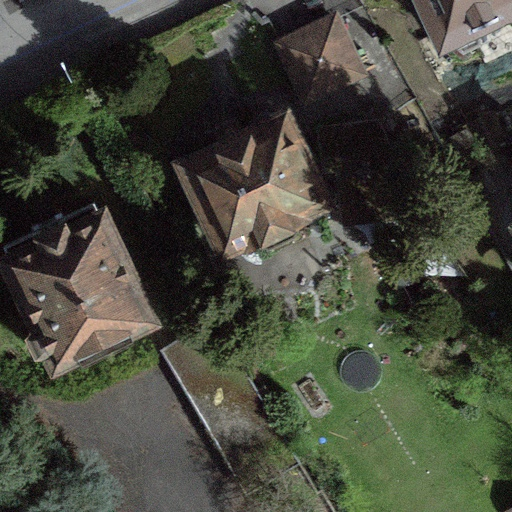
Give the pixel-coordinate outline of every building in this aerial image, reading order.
[(511,0),(419,0),(440,44),(445,42),(458,57),(470,51),(478,68),(511,52),(511,0)] [(303,101),(357,76),(331,21),(277,47),(303,101)] [(375,124),(318,130),(321,157),(301,166),(280,121),(182,167),(220,250),(247,237),(253,249),(265,253),(292,240),(296,228),(290,216),(318,203),(303,169),(321,160),(323,173),(336,171),(341,214),(395,207),(409,201),(375,124)] [(145,320),(91,205),(0,248),(0,251),(36,327),(24,339),(33,357),(49,355),(52,363),(145,320)] [(216,329),(167,357),(244,491),(294,461),(216,329)]
